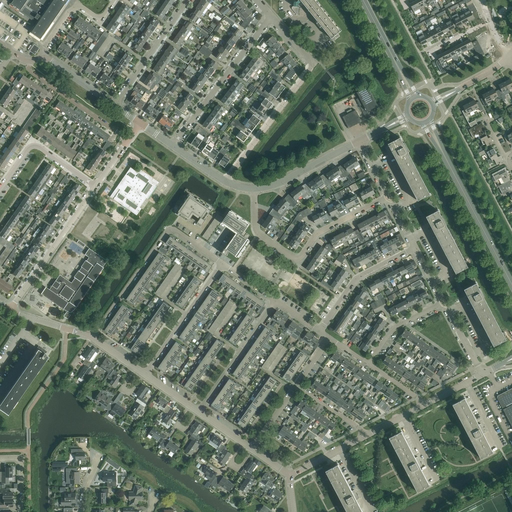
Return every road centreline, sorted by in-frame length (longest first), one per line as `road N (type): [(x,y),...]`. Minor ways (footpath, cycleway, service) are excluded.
road 1 (residential): [(224,182),(313,64),(269,17)]
road 2 (residential): [(388,197),(324,228),(294,258),(257,232),(255,189)]
road 3 (secondary): [(423,124),(511,295)]
road 4 (secondary): [(511,279),(429,121)]
road 5 (residential): [(171,145),(269,17)]
road 6 (unclassified): [(10,310),(95,187)]
road 7 (residential): [(145,375),(222,264)]
road 8 (residential): [(91,338),(170,230)]
road 9 (residential): [(198,410),(274,300)]
road 10 (unclassified): [(128,140),(30,72),(27,60)]
road 11 (unclassified): [(95,187),(31,145),(0,189)]
road 12 (residential): [(318,330),(358,277),(414,247)]
road 13 (residential): [(114,104),(189,0)]
